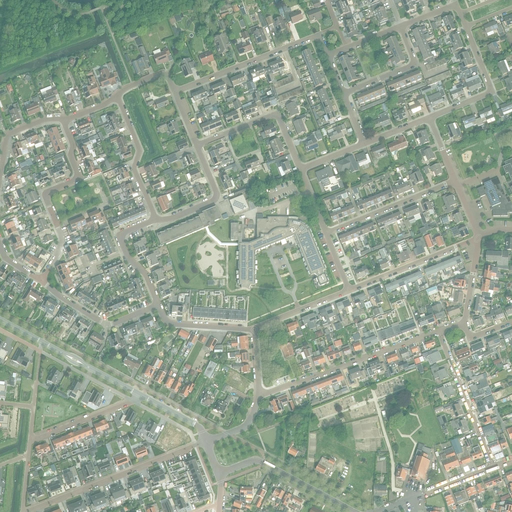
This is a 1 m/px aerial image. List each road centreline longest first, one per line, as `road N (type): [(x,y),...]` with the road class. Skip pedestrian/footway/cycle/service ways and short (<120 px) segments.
road 1 (residential): [(25,511),(204,441)]
road 2 (residential): [(258,393),(438,330)]
road 3 (residential): [(176,91),(319,33)]
road 4 (secondary): [(355,511),(263,462),(219,472)]
road 5 (residential): [(492,467),(438,330)]
road 6 (residential): [(300,168),(275,116),(196,145)]
road 7 (residential): [(348,289),(478,236)]
road 8 (residential): [(454,181),(325,232)]
road 9 (residential): [(428,117),(488,90),(464,25)]
road 10 (residential): [(157,304),(105,324),(39,281)]
road 11 (residential): [(154,217),(117,98)]
road 12 (residential): [(55,223),(44,197),(75,176),(63,119)]
road 13 (residential): [(154,217),(214,198),(196,145)]
